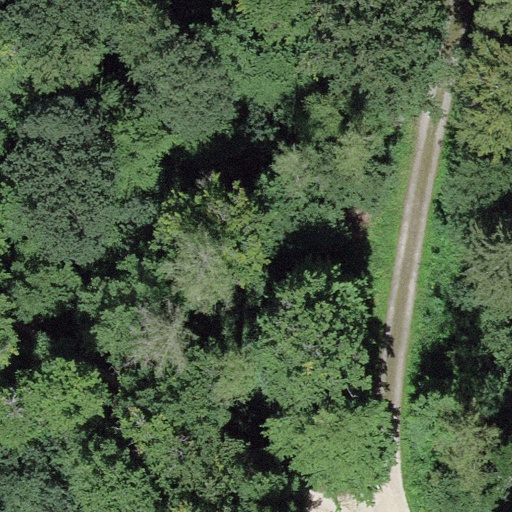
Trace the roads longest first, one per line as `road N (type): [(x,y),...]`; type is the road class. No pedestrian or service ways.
road 1 (track): [(371,511),(413,225),(458,0)]
road 2 (track): [(0,320),(323,511)]
